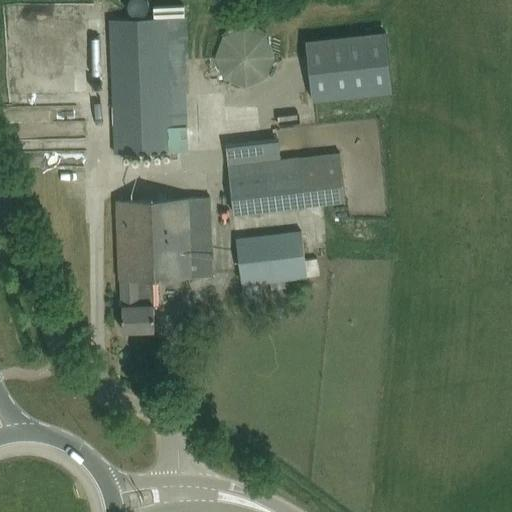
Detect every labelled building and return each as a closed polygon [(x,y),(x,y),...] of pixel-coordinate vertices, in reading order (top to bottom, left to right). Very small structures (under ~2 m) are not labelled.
[(115,154),(171,152),(185,151),(180,17),(110,19),(115,154)] [(241,31),(236,32),(231,34),(226,37),(222,41),(219,45),(217,50),(216,55),(215,61),(216,66),(218,71),(221,76),(224,80),(229,84),(234,86),(239,87),(244,88),(250,87),(255,86),(260,83),(264,80),(266,77),(268,76),(269,73),(270,71),(272,66),(273,60),(272,55),(271,50),(269,45),(266,40),(262,37),(257,34),(254,33),(252,32),(247,31),(241,31)] [(388,93),(381,34),(301,43),(308,102),(388,93)] [(66,117),(65,98),(30,99),(31,118),(66,117)] [(339,153),(299,158),(281,160),(279,140),(225,146),(233,214),(344,201),(339,153)] [(154,330),(154,318),(154,305),(152,305),(152,279),(212,276),(209,196),(116,200),(119,280),(120,280),(122,331),(154,330)] [(305,276),(300,231),(235,238),(240,283),(305,276)]
